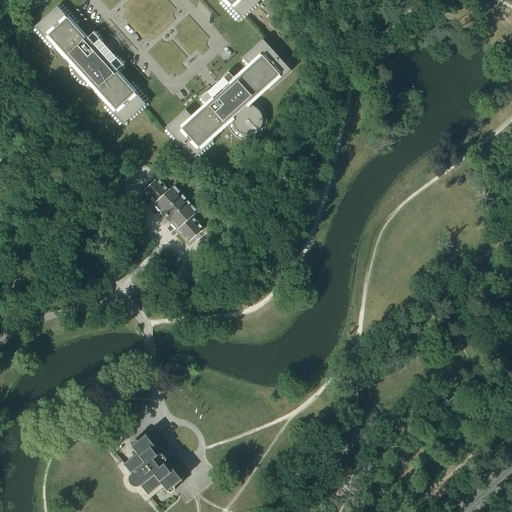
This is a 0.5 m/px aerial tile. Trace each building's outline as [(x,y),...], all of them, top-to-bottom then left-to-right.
[(221,0),(220,1),(238,22),(262,0),(221,0)] [(91,86),(93,86),(93,88),(107,104),(104,106),(123,126),(148,103),(130,83),(127,85),(117,73),(125,66),(123,65),(120,62),(117,60),(116,59),(112,58),(110,57),(108,58),(100,49),(102,48),(101,46),(101,44),(100,42),(100,40),(99,39),(98,37),(97,35),(95,34),(94,33),(86,40),(75,28),(78,26),(60,5),(34,29),(52,49),(55,46),(69,62),(70,62),(72,62),(71,64),(71,65),(71,67),(72,69),(72,71),(72,72),(73,74),(74,76),(75,77),(76,78),(77,80),(78,81),(80,82),(81,83),(83,84),(84,84),(86,85),(88,85),(90,86),(91,86)] [(201,96),(200,98),(207,106),(192,119),(185,111),(177,119),(166,128),(165,129),(193,160),(213,142),(211,139),(228,124),(227,123),(228,119),(232,120),(231,121),(231,122),(232,124),(232,126),(233,129),(235,131),(235,132),(236,133),(237,134),(239,135),(240,136),(241,136),(243,137),(246,137),(249,137),(250,137),(251,137),(254,136),(256,134),(257,133),(259,131),(261,129),(261,128),(262,125),(262,124),(262,121),(262,119),(262,117),(261,116),(261,115),(260,114),(259,113),(258,111),(255,109),(253,108),(250,107),(249,106),(248,106),(246,106),(247,102),(250,102),(251,103),(268,88),(270,90),(291,72),(263,41),(261,42),(242,59),(250,67),(235,80),(228,72),(226,74),(225,75),(223,77),(222,79),(221,81),(220,83),(223,86),(214,94),(211,91),(209,92),(207,93),(205,94),(203,95),(201,96)] [(168,191),(158,179),(143,192),(154,205),(161,214),(169,223),(177,232),(178,231),(189,243),(204,230),(192,218),(198,213),(187,200),(182,195),(174,187),(170,191),(169,190),(168,191)] [(154,447),(146,436),(138,442),(135,441),(131,444),(131,448),(137,455),(124,465),(132,475),(130,478),(129,481),(130,484),(132,486),(135,488),(138,488),(141,487),(151,499),(164,488),(167,493),(171,494),(175,491),(174,487),(182,481),(173,470),(170,473),(165,466),(167,461),(162,455),(156,456),(151,449),(154,447)]
